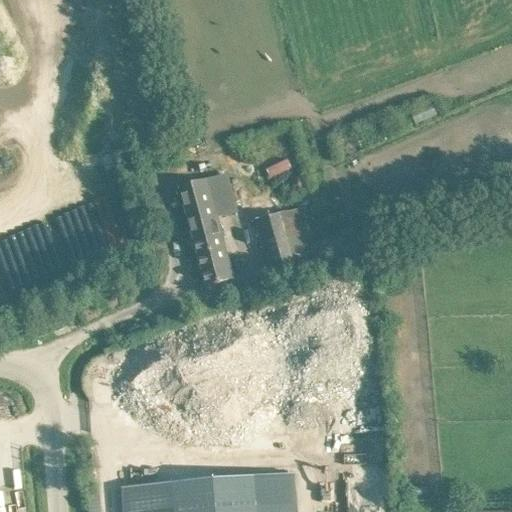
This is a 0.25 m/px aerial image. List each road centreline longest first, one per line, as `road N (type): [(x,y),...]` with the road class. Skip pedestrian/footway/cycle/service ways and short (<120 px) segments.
road 1 (unclassified): [(33,346),(161,272),(135,152)]
road 2 (unclassified): [(49,511),(33,346)]
